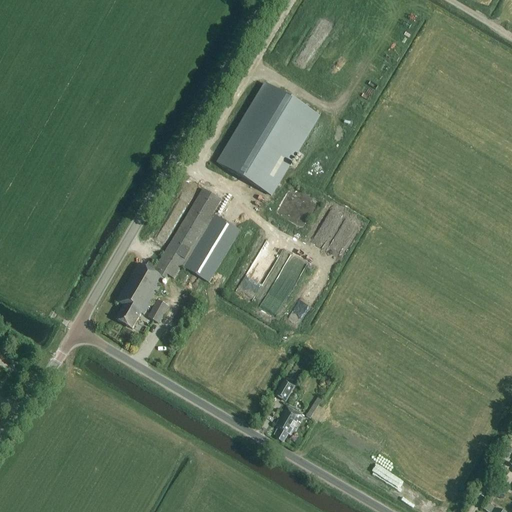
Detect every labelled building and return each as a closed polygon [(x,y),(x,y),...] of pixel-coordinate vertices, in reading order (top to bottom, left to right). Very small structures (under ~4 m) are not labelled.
[(271,196),(318,117),(266,86),(218,165),(271,196)] [(148,264),(146,268),(139,264),(117,303),(124,307),(116,320),(132,330),(142,314),(144,316),(165,280),(168,276),(174,279),(181,268),(208,284),(239,232),(212,216),(221,201),(203,190),(156,268),(148,264)] [(169,307),(157,301),(147,318),(159,325),(169,307)] [(128,339),(132,333),(126,329),(122,335),(128,339)] [(296,387),(285,380),(275,397),(286,404),(296,387)] [(300,423),(304,416),(287,407),(275,427),(278,429),(274,435),(277,436),(275,439),(283,444),(288,435),(290,436),(298,422),(300,423)] [(396,511),(415,511),(418,505),(400,500),(396,511)]
